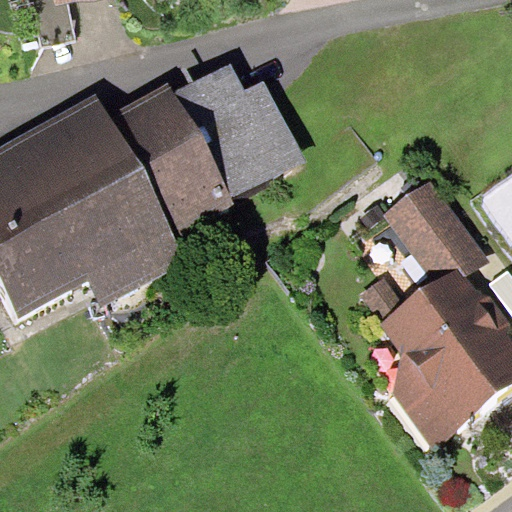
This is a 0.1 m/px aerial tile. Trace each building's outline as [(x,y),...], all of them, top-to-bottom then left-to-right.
[(231,68),(175,97),(231,205),(307,165),(264,85),(245,95),(231,68)] [(175,97),(167,87),(108,119),(176,243),(235,211),(231,205),(175,97)] [(98,99),(0,151),(0,292),(18,327),(89,289),(101,311),(187,265),(176,243),(108,119),(98,99)] [(385,217),(437,288),(458,273),(466,283),(474,277),(490,265),(430,184),(385,217)] [(437,288),(381,329),(402,357),(392,396),(435,453),(511,396),(511,342),(508,337),(511,333),(511,329),(474,277),(466,283),(458,273),(437,288)]
